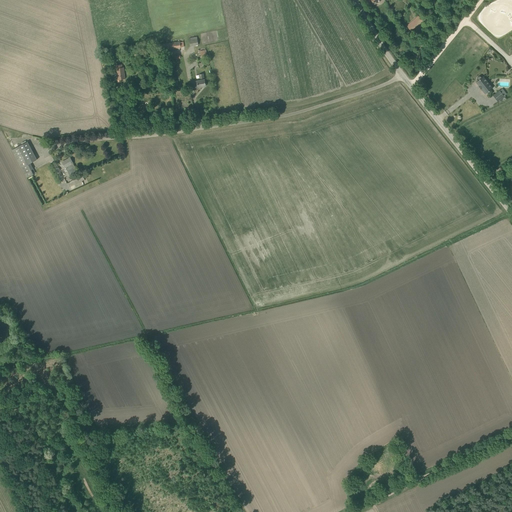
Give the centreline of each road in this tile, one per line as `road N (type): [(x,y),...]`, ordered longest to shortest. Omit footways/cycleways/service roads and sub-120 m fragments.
road 1 (unclassified): [(116,134),(255,119),(404,78)]
road 2 (track): [(511,435),(352,511)]
road 3 (unclassified): [(511,216),(404,78)]
